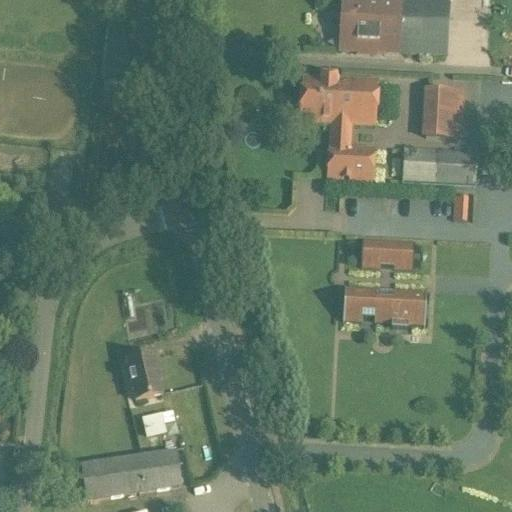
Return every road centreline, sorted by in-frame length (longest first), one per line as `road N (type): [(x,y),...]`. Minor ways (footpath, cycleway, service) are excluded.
road 1 (unclassified): [(189,208),(76,251),(58,274),(43,338),(25,511)]
road 2 (tertiary): [(262,511),(189,208)]
road 3 (tertiary): [(189,208),(140,0)]
